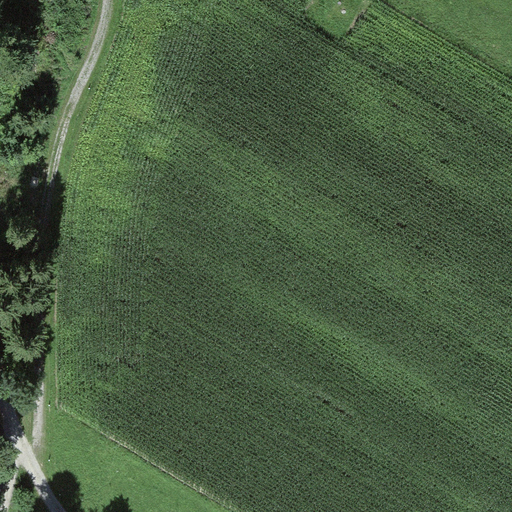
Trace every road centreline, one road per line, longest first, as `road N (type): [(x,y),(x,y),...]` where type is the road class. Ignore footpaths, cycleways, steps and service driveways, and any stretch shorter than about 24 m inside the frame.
road 1 (track): [(112,0),(105,54),(65,145),(46,271),(40,476),(17,511)]
road 2 (track): [(65,511),(40,476),(0,378)]
